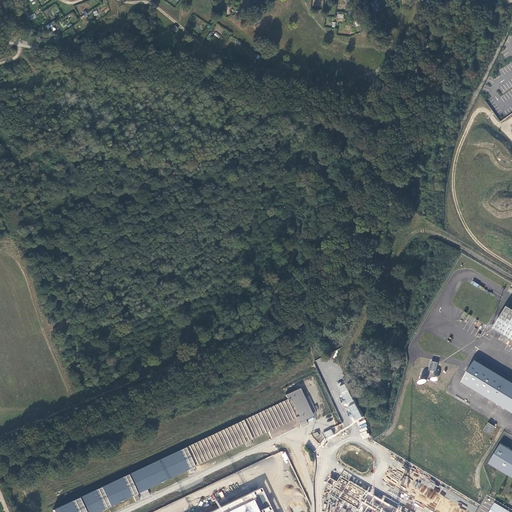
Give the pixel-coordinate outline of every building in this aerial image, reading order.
[(501,120),(507,116),(493,95),(487,99),(501,120)] [(511,308),(508,306),(494,329),(511,339),(511,308)] [(432,361),(430,369),(437,371),(439,362),(432,361)] [(511,383),(475,361),(462,382),(511,412),(511,383)] [(364,418),(345,381),(337,385),(355,422),(364,418)] [(285,395),(288,399),(52,509),(53,511),(94,511),(102,509),(102,510),(106,509),(105,507),(132,495),(133,496),(137,494),(136,493),(188,469),(190,473),(196,470),(194,466),(245,442),(247,447),(252,444),(250,440),(268,431),(272,438),(300,425),(301,427),(307,424),(304,420),(316,414),(313,408),(308,411),(302,399),(301,396),(302,396),(299,389),(285,395)] [(313,408),(308,396),(302,399),(308,411),(313,408)] [(489,422),(484,430),(491,434),(496,426),(489,422)] [(511,450),(501,444),(489,464),(511,478),(511,450)] [(336,485),(332,492),(363,511),(403,511),(343,475),(340,480),(334,477),(331,482),(336,485)] [(272,511),(261,488),(210,511),(272,511)] [(488,511),(511,511),(496,501),(488,511)]
